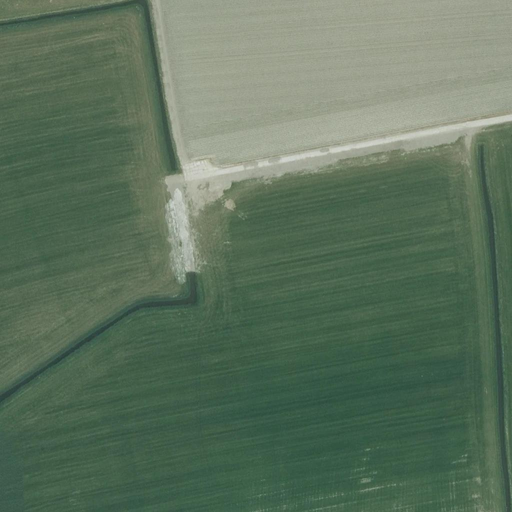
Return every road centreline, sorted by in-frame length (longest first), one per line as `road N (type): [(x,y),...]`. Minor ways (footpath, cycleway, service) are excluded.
road 1 (track): [(475,124),(488,345)]
road 2 (track): [(187,178),(157,0)]
